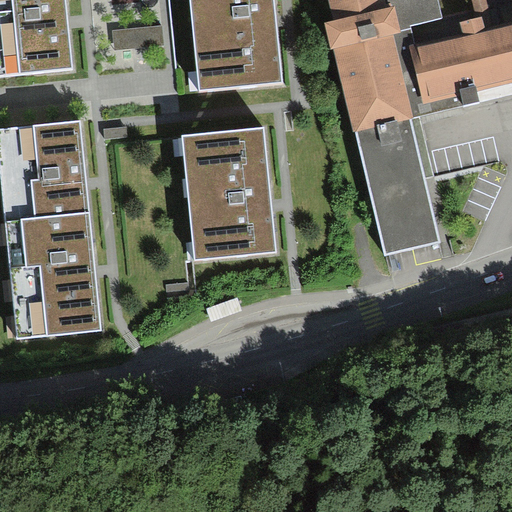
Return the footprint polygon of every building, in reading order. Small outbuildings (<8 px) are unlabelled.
[(0,0),(0,75),(71,70),(64,0),(0,0)] [(273,0),(189,0),(200,91),(283,81),(273,0)] [(511,0),(329,0),(334,20),(324,23),(330,51),(335,49),(384,255),(441,242),(426,179),(435,177),(420,117),(511,95),(511,0)] [(101,331),(79,122),(0,130),(0,177),(17,339),(101,331)] [(261,131),(181,140),(194,261),(275,252),(261,131)]
